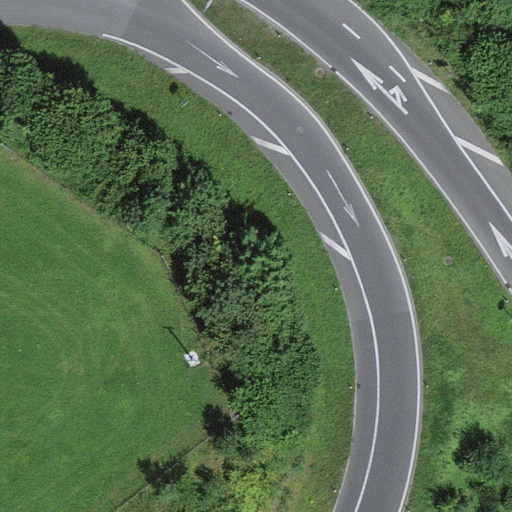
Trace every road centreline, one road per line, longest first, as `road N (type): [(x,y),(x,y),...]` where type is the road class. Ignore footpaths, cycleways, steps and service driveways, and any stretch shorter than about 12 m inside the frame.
road 1 (motorway): [(153,0),(203,32),(307,137),(371,249),(400,386),(380,511)]
road 2 (motorway): [(511,257),(395,91),(328,31),(275,0)]
